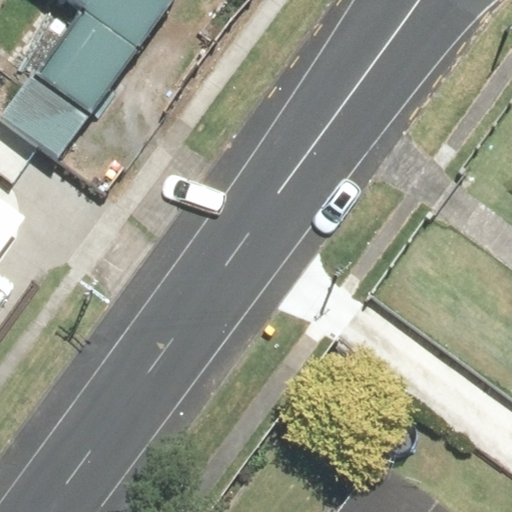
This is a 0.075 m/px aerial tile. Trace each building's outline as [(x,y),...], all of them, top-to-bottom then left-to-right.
[(59,0),(80,16),(137,59),(181,0),(59,0)] [(31,80),(88,123),(137,59),(80,16),(31,80)] [(88,123),(31,80),(1,120),(57,163),(88,123)] [(0,133),(0,183),(12,194),(37,165),(0,133)] [(0,252),(22,221),(0,205),(0,252)] [(431,507),(374,465),(340,511),(468,511),(471,508),(444,489),(431,507)]
